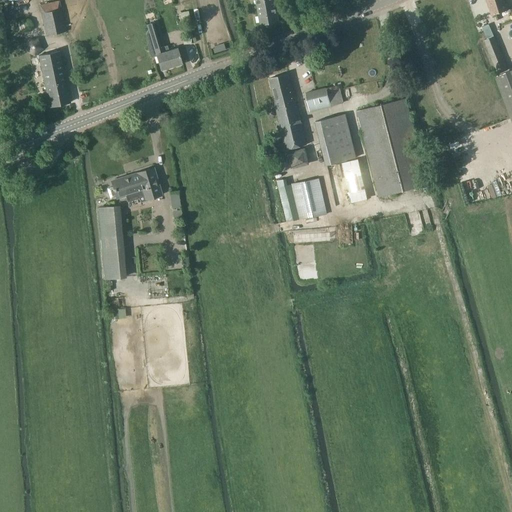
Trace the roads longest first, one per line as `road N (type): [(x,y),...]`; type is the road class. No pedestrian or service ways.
road 1 (tertiary): [(0,148),(393,0)]
road 2 (track): [(292,511),(265,309),(452,273)]
road 3 (track): [(509,488),(439,225),(480,142)]
road 4 (track): [(265,309),(219,67)]
road 5 (track): [(511,156),(473,138),(444,112),(405,0)]
